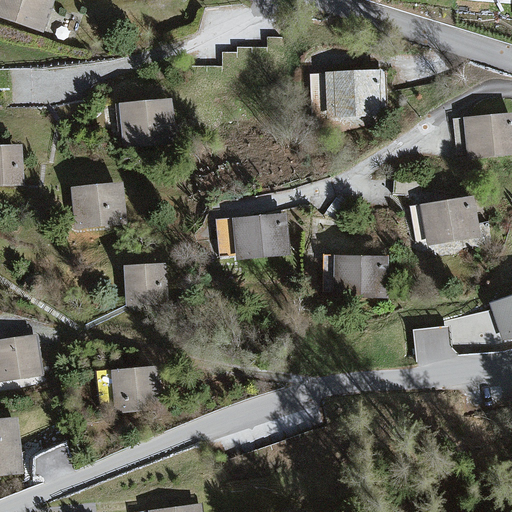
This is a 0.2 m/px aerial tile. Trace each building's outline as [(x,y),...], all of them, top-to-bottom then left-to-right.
[(54,0),(0,0),(0,21),(43,35),(54,0)] [(383,74),(309,75),(312,116),(325,116),(329,125),(380,123),(383,74)] [(173,101),(119,104),(122,147),(179,142),(173,101)] [(511,116),(456,122),(460,158),(511,158),(511,116)] [(24,147),(0,145),(0,190),(21,192),(24,147)] [(125,182),(72,188),(71,232),(127,230),(125,182)] [(477,202),(412,210),(415,248),(481,243),(477,202)] [(290,216),(232,223),(237,264),(293,261),(290,216)] [(390,261),(335,261),(333,304),(386,306),(390,261)] [(166,266),(123,268),(123,309),(166,310),(166,266)] [(511,299),(489,307),(500,343),(511,339),(511,299)] [(40,337),(0,344),(0,383),(44,378),(40,337)] [(161,370),(103,372),(109,414),(165,412),(161,370)] [(18,419),(0,420),(0,478),(23,475),(18,419)]
